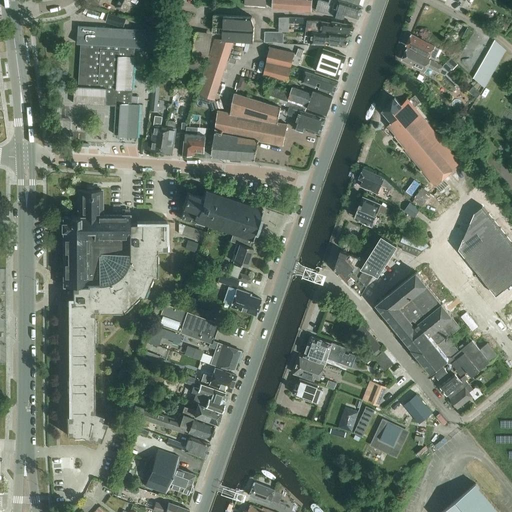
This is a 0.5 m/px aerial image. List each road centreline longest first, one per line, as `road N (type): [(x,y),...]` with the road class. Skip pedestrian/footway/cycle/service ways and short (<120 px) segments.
road 1 (tertiary): [(26,511),(26,156)]
road 2 (residential): [(314,185),(254,171),(26,156)]
road 3 (tertiary): [(212,483),(286,264)]
road 4 (residential): [(324,277),(386,89)]
road 5 (tertiary): [(314,185),(378,0)]
road 6 (unknown): [(511,354),(428,254),(435,233),(462,205)]
road 7 (residential): [(456,424),(362,306)]
road 8 (tertiary): [(26,156),(9,11)]
